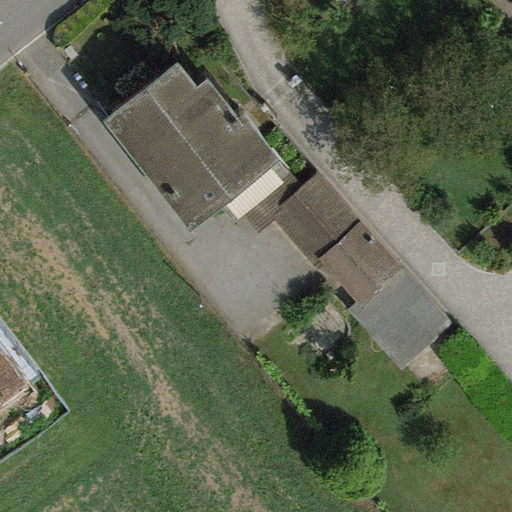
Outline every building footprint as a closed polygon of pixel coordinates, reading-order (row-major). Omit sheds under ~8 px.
[(174,65),(100,123),(187,233),(229,202),(278,161),(246,120),(239,126),(204,82),(194,89),(174,65)] [(300,188),(278,161),(229,202),(255,234),(272,220),(280,213),(276,208),(300,188)] [(317,174),(300,188),(276,208),(280,213),(272,220),(308,263),(314,260),(352,303),(357,307),(399,268),(357,221),(317,174)] [(452,323),(399,268),(357,307),(352,303),(342,312),(400,373),(452,323)] [(0,355),(0,401),(22,386),(0,355)]
